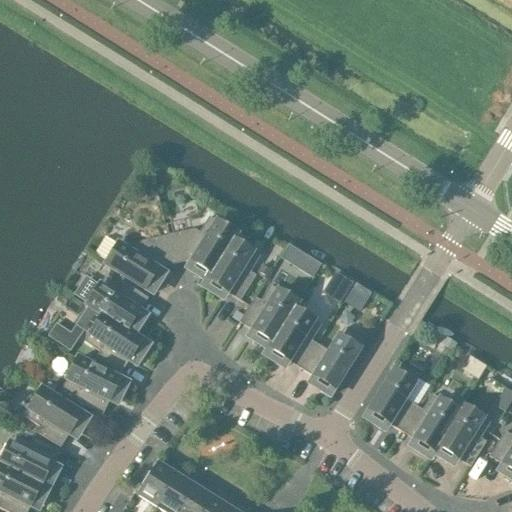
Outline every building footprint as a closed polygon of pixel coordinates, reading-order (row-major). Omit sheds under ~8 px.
[(154,192),(145,194),(147,204),(156,202),(154,192)] [(232,241),(236,236),(208,218),(198,234),(193,231),(166,237),(173,265),(188,262),(195,267),(191,272),(205,281),(206,282),(231,241),(232,241)] [(173,265),(166,237),(140,243),(137,248),(121,238),(104,266),(150,295),(159,280),(154,276),(158,269),(173,265)] [(232,241),(231,241),(206,282),(205,281),(202,287),(217,297),(221,291),(239,302),(255,277),(249,274),(259,258),(232,241)] [(147,347),(147,346),(131,336),(141,322),(135,318),(147,300),(122,284),(119,289),(103,279),(85,306),(147,347)] [(293,310),(297,304),(269,287),(259,302),(253,299),(238,324),(256,335),(253,341),(267,350),(293,310)] [(147,347),(85,306),(85,307),(100,317),(83,343),(98,354),(95,359),(119,375),(131,357),(137,361),(147,347)] [(293,310),(267,350),(263,356),(278,365),(282,359),(300,370),(315,345),(310,342),(320,327),(293,310)] [(329,397),(363,342),(343,330),(328,353),(315,345),(300,370),(317,382),(314,387),(329,397)] [(125,384),(76,359),(59,395),(101,416),(111,397),(117,400),(125,384)] [(416,408),(403,401),(418,377),(398,364),(363,418),(379,428),(382,422),(400,433),(416,408)] [(86,419),(40,390),(23,418),(38,428),(34,433),(59,449),(71,431),(77,434),(86,419)] [(457,413),(431,396),(421,411),(416,408),(400,433),(418,444),(414,450),(430,460),(433,454),(432,454),(458,413),(457,413)] [(469,469),(485,444),(479,440),(489,424),(461,407),(457,413),(458,413),(432,454),(433,454),(447,463),(451,457),(469,469)] [(511,432),(509,437),(504,433),(488,458),(506,470),(503,475),(511,481),(511,432)] [(0,466),(46,490),(54,475),(48,472),(58,452),(32,439),(28,445),(12,437),(0,460),(0,466)] [(176,477),(157,465),(151,474),(148,473),(140,486),(142,488),(137,497),(155,509),(176,477)] [(46,490),(0,466),(0,510),(3,511),(27,511),(32,502),(38,506),(46,490)] [(178,511),(194,488),(176,477),(155,509),(160,511),(178,511)] [(204,511),(212,500),(194,488),(178,511),(204,511)] [(229,511),(230,511),(212,500),(204,511),(229,511)]
